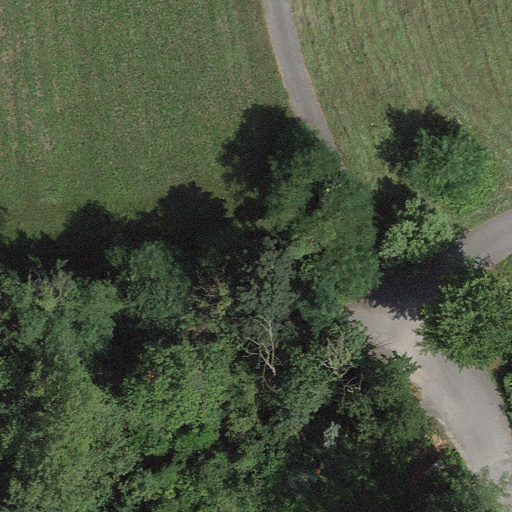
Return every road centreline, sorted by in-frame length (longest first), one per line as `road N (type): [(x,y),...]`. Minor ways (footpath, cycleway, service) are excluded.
road 1 (residential): [(300,262),(0,284)]
road 2 (unknown): [(427,232),(363,158),(309,0)]
road 3 (residential): [(353,511),(300,262)]
road 4 (residential): [(300,262),(511,212)]
